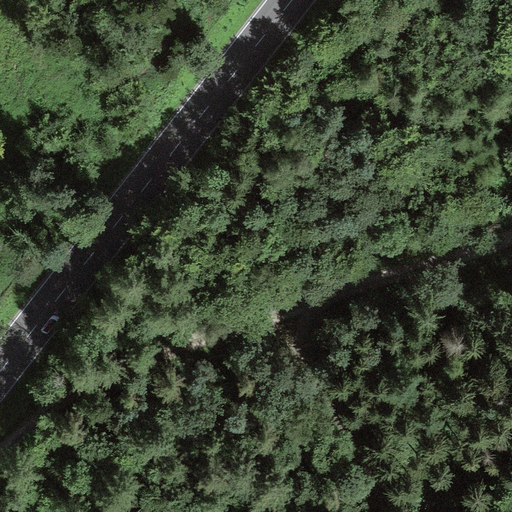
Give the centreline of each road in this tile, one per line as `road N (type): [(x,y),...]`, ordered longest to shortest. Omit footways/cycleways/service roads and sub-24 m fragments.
road 1 (track): [(0,449),(26,421),(116,369),(289,316),(511,233)]
road 2 (primary): [(0,371),(292,0)]
road 3 (track): [(386,511),(289,316)]
